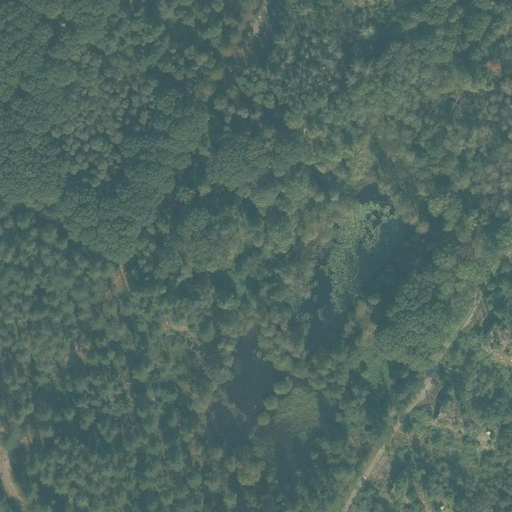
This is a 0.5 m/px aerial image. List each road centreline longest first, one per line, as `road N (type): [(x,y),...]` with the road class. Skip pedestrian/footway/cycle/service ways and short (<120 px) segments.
road 1 (track): [(269,0),(5,472),(0,463)]
road 2 (track): [(511,241),(342,511)]
